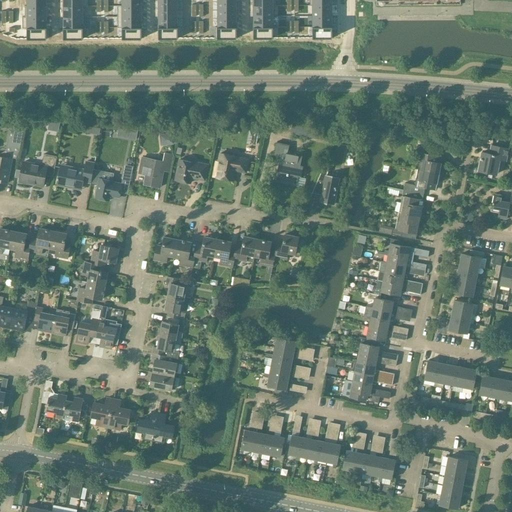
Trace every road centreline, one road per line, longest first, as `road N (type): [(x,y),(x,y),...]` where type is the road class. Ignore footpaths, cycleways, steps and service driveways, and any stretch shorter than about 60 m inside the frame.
road 1 (tertiary): [(0,81),(348,82)]
road 2 (tertiary): [(313,511),(16,451)]
road 3 (residential): [(136,226),(141,204),(207,216),(213,206),(311,223)]
road 4 (residential): [(130,373),(141,311),(129,266),(136,226)]
road 5 (tertiary): [(348,82),(491,93)]
road 6 (residential): [(0,204),(136,226)]
road 7 (residential): [(417,344),(442,225),(452,226)]
